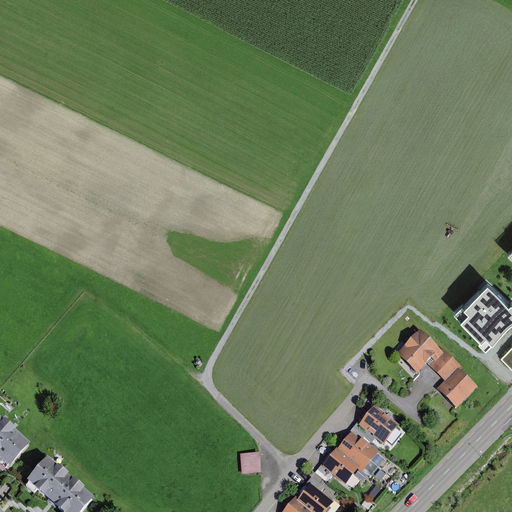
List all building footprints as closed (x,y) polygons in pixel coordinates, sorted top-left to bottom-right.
[(511,311),(511,293),(489,272),(456,308),(487,338),(511,311)] [(419,334),(396,356),(415,376),(430,361),(434,365),(429,370),(443,383),(435,391),(455,411),(476,391),(459,374),(462,371),(445,354),(442,357),(419,334)] [(511,346),(502,357),(511,367),(511,346)] [(374,409),(358,428),(381,448),(397,429),(374,409)] [(29,444),(0,418),(0,458),(9,467),(29,444)] [(390,442),(393,446),(403,436),(399,432),(390,442)] [(378,456),(350,434),(322,469),(344,487),(356,472),(361,476),(378,456)] [(260,454),(241,455),(242,474),(261,473),(260,454)] [(81,511),(92,500),(46,459),(23,484),(49,508),(53,511),(81,511)] [(293,504),(286,511),(330,511),(335,506),(312,487),(296,507),(293,504)]
